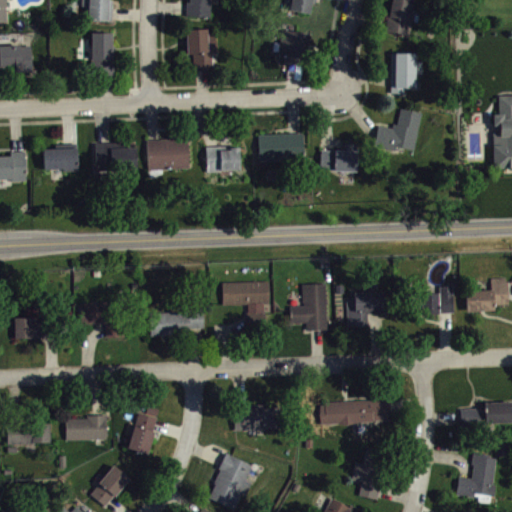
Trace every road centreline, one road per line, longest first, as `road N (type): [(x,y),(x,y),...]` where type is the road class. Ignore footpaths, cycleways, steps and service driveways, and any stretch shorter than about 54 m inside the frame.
road 1 (residential): [(0,377),(511,354)]
road 2 (tertiary): [(0,242),(511,222)]
road 3 (residential): [(0,107),(339,93)]
road 4 (residential): [(145,511),(185,449),(193,368)]
road 5 (residential): [(410,511),(425,435),(422,360)]
